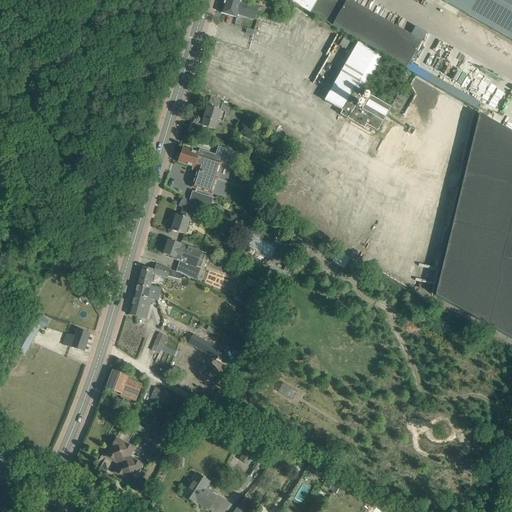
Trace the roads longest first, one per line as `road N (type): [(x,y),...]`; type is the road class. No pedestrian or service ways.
road 1 (residential): [(102,346),(299,462),(299,476),(274,511)]
road 2 (tertiary): [(123,272),(207,0)]
road 3 (unclassified): [(123,272),(68,242),(0,117)]
road 4 (unknown): [(392,0),(511,71)]
road 5 (tertiary): [(54,472),(102,346)]
